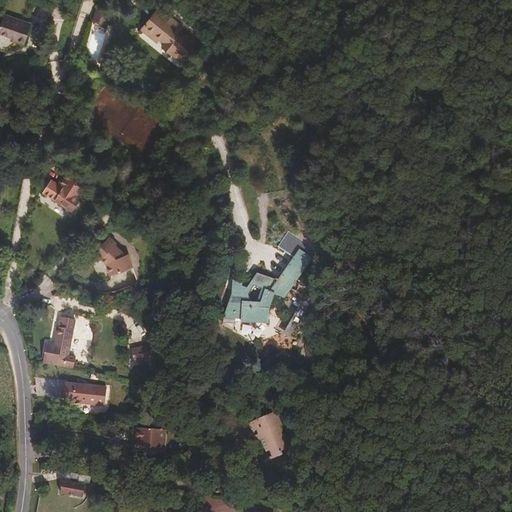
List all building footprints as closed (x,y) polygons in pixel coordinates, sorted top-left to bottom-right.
[(170,55),(186,37),(170,21),(171,20),(161,11),(143,29),(150,36),(153,33),(165,43),(161,47),(170,55)] [(21,37),(20,41),(28,43),(36,22),(9,12),(2,31),(13,34),(21,37)] [(69,190),(81,198),(87,188),(75,181),(76,179),(63,172),(56,182),(69,190)] [(69,190),(56,182),(55,184),(50,181),(42,194),(51,199),(59,187),(68,193),(69,190)] [(72,212),(81,198),(69,190),(68,193),(59,187),(51,199),(72,212)] [(115,243),(107,237),(90,254),(98,262),(100,259),(105,264),(110,276),(120,272),(132,268),(127,255),(124,256),(113,245),(115,243)] [(244,292),(239,289),(230,283),(229,297),(218,326),(230,333),(233,325),(265,327),(267,314),(272,298),(283,302),(288,293),(295,294),(296,287),(294,285),(311,261),(299,252),(285,270),(275,284),(255,275),(246,289),(244,292)] [(292,314),(285,333),(293,336),(300,317),(292,314)] [(47,342),(44,361),(74,367),(76,356),(69,354),(75,319),(58,316),(53,344),(47,342)] [(158,343),(146,345),(147,352),(149,351),(159,350),(158,343)] [(147,352),(146,345),(132,347),(134,362),(150,359),(149,351),(147,352)] [(105,405),(106,388),(65,383),(64,401),(105,405)] [(162,454),(163,430),(133,429),(132,445),(131,451),(162,454)] [(193,460),(203,458),(199,443),(189,444),(193,460)] [(62,482),(60,494),(82,498),(85,487),(62,482)]
